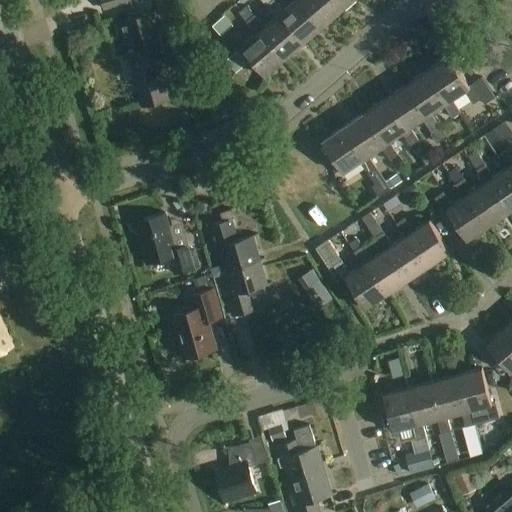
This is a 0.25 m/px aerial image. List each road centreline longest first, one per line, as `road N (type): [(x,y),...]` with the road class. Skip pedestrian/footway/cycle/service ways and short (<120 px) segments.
road 1 (unclassified): [(154,511),(62,201)]
road 2 (residential): [(194,511),(175,441),(179,426),(333,379)]
road 3 (residential): [(239,137),(275,119),(415,0)]
road 4 (residential): [(333,379),(361,367),(376,345),(458,320),(511,275)]
road 5 (residential): [(62,201),(239,137)]
road 6 (unclassified): [(62,201),(10,38)]
road 7 (residential): [(239,137),(195,0)]
